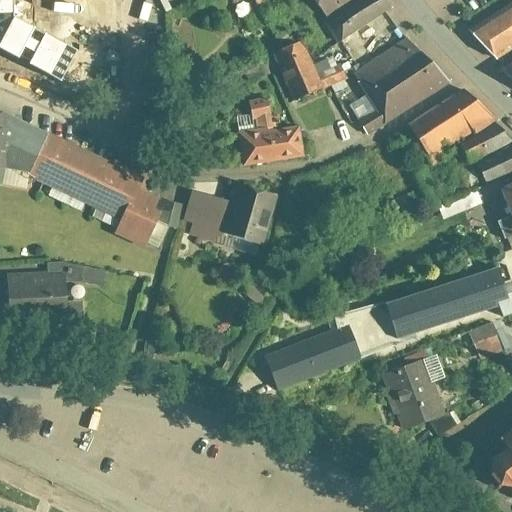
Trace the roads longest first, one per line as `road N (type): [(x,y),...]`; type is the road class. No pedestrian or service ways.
road 1 (residential): [(0,389),(110,396),(189,412),(266,440),(404,511)]
road 2 (residential): [(474,68),(378,137),(317,162),(287,171),(181,171)]
road 3 (residential): [(110,133),(124,102),(131,7),(140,0)]
road 4 (residential): [(0,83),(110,133)]
